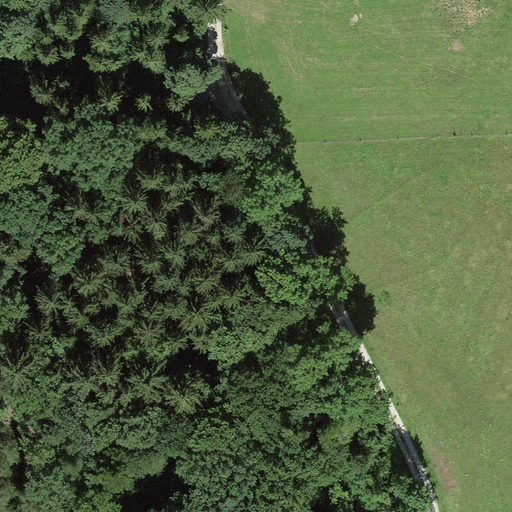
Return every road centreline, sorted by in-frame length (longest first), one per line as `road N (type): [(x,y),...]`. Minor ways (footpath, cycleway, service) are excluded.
road 1 (track): [(224,0),(236,96),(383,392),(432,511)]
road 2 (track): [(0,110),(101,119),(236,96)]
